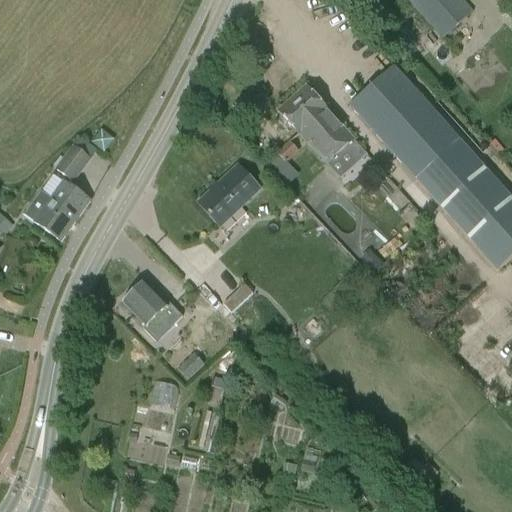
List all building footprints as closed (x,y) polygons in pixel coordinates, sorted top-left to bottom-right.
[(461,0),(406,0),(441,41),(472,12),(461,0)] [(511,199),(393,68),(347,107),(497,273),(511,259),(511,199)] [(278,113),(327,166),(354,141),(304,88),(278,113)] [(287,143),(277,153),(287,163),(297,154),(287,143)] [(91,159),(74,147),(56,172),(73,184),(91,159)] [(238,168),(198,205),(220,229),(260,191),(238,168)] [(24,217),(34,224),(60,243),(89,202),(63,183),(51,200),(42,192),(24,217)] [(0,216),(0,234),(3,238),(12,228),(0,216)] [(179,322),(169,310),(144,285),(123,304),(147,330),(158,321),(168,332),(179,322)] [(224,306),(232,315),(253,295),(245,287),(224,306)] [(197,353),(193,348),(198,344),(185,329),(173,340),(186,354),(174,366),(188,381),(204,367),(194,356),(197,353)] [(175,408),(179,386),(155,381),(151,403),(175,408)] [(421,490),(433,479),(423,469),(411,480),(421,490)]
